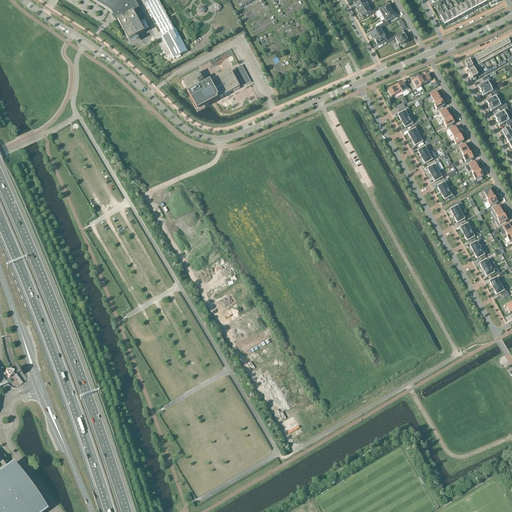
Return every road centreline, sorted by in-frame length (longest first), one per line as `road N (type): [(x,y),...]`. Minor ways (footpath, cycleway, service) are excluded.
road 1 (residential): [(219,139),(212,163),(146,198),(295,451)]
road 2 (motorway): [(125,511),(0,182)]
road 3 (motorway): [(0,216),(110,511)]
road 4 (residential): [(457,355),(317,101)]
road 5 (residential): [(495,333),(357,83)]
road 6 (residential): [(457,355),(295,451)]
road 7 (residential): [(511,211),(426,54)]
road 8 (tertiary): [(109,60),(184,128),(219,139)]
road 9 (residential): [(511,166),(446,46)]
